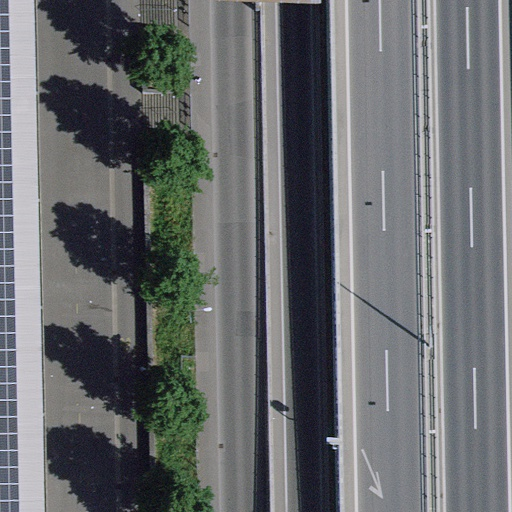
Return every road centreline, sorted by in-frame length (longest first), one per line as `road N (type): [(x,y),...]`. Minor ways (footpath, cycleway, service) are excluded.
road 1 (motorway): [(382,0),(393,511)]
road 2 (motorway): [(297,0),(307,511)]
road 3 (primary): [(237,0),(246,511)]
road 4 (motorway): [(487,511),(478,0)]
